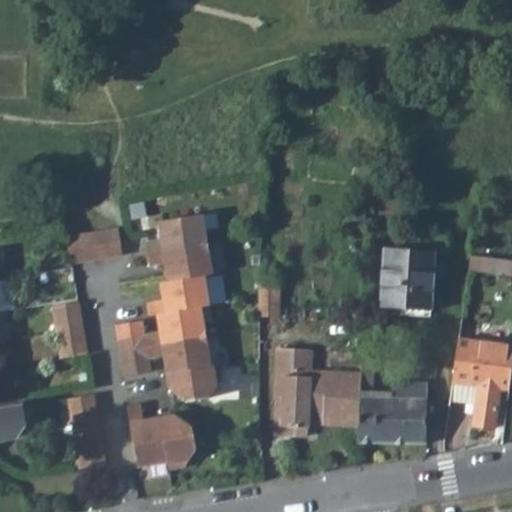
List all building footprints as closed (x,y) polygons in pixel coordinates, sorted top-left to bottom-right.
[(404,200),(404,192),(384,191),(383,199),(404,200)] [(164,303),(172,301),(174,312),(160,314),(158,315),(161,333),(145,335),(148,358),(165,356),(170,389),(187,402),(208,398),(222,383),(218,366),(210,367),(201,308),(210,307),(205,277),(213,276),(203,216),(160,223),(163,241),(145,244),(150,268),(167,265),(170,282),(161,284),(164,303)] [(123,256),(119,230),(68,239),(72,265),(73,265),(123,256)] [(434,256),(385,252),(382,311),(430,314),(434,256)] [(470,255),(468,270),(486,272),(488,257),(470,255)] [(511,275),(511,260),(488,257),(486,272),(511,275)] [(1,278),(1,307),(15,307),(15,278),(1,278)] [(263,283),(262,318),(281,318),(283,283),(263,283)] [(147,304),(149,316),(158,315),(160,314),(159,303),(147,304)] [(53,309),(61,359),(87,355),(79,304),(53,309)] [(125,325),(116,326),(124,377),(151,372),(148,358),(145,335),(143,322),(125,325)] [(511,362),(511,348),(458,341),(454,365),(452,383),(479,386),(477,403),(473,426),(493,429),(498,390),(508,391),(511,362)] [(362,376),(310,373),(311,350),(278,349),(273,435),(307,437),(308,424),(359,427),(362,376)] [(372,362),(363,362),(362,376),(359,427),(357,443),(426,444),(426,399),(371,398),(372,362)] [(477,403),(479,386),(452,383),(449,400),(477,403)] [(94,395),(68,400),(79,469),(105,465),(94,395)] [(140,404),(127,406),(131,427),(130,428),(137,467),(167,462),(168,469),(184,467),(196,449),(192,428),(175,416),(143,422),(140,404)] [(0,440),(33,435),(31,421),(28,406),(0,410),(0,440)]
